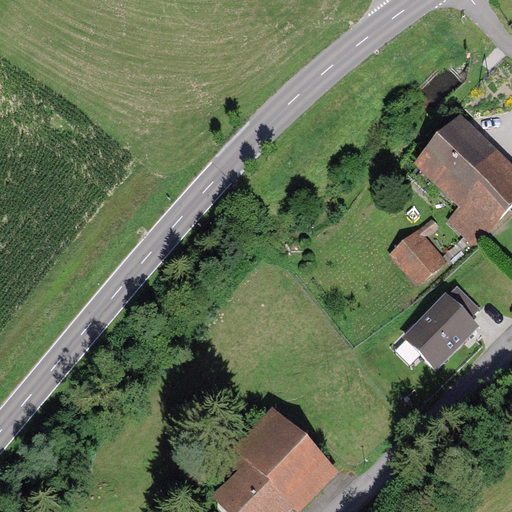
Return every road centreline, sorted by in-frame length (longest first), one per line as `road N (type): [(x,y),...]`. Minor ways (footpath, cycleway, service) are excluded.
road 1 (secondary): [(0,431),(140,262),(276,117),(418,0)]
road 2 (residential): [(338,511),(511,348)]
